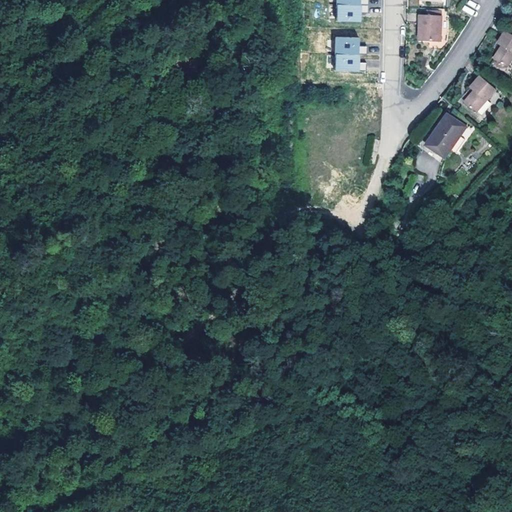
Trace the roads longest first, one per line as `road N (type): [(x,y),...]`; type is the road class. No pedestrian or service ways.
road 1 (track): [(309,0),(300,167),(309,205)]
road 2 (track): [(498,511),(423,321)]
road 3 (residential): [(392,143),(500,0)]
road 4 (track): [(511,168),(464,237),(393,266)]
road 5 (residential): [(392,143),(393,0)]
road 6 (track): [(355,217),(418,298),(423,321)]
